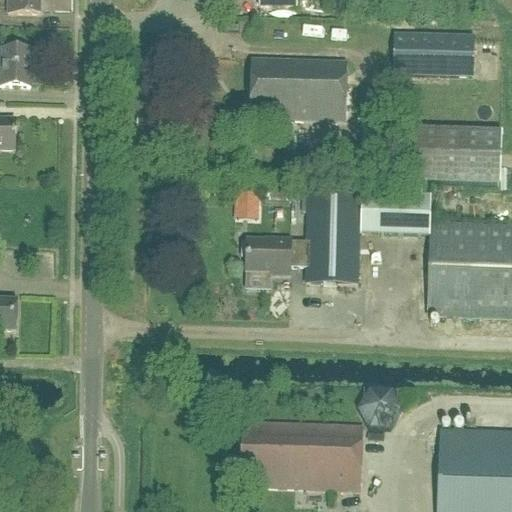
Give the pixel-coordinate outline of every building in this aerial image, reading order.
[(8,0),(7,17),(15,17),(15,18),(39,19),(39,0),(8,0)] [(260,0),(260,11),(297,12),(296,0),(260,0)] [(309,35),(307,23),(286,26),(288,38),(309,35)] [(473,81),(475,42),(394,39),(392,79),(473,81)] [(2,54),(2,66),(0,66),(0,90),(1,90),(30,92),(31,55),(2,54)] [(345,126),(347,66),(251,63),(249,117),(271,117),(271,122),(290,122),(289,125),(345,126)] [(0,154),(15,155),(15,123),(0,123),(0,154)] [(403,133),(401,192),(423,193),(423,179),(500,182),(501,137),(403,133)] [(235,190),(233,223),(259,224),(260,191),(235,190)] [(432,194),(423,193),(401,192),(400,200),(360,199),(359,200),(308,199),(306,247),(290,246),(290,244),(272,244),(271,245),(246,244),(246,275),(270,275),(270,279),(290,280),(290,271),(306,272),(305,287),(357,289),(359,239),(430,240),(428,320),(511,322),(511,229),(431,227),(432,194)] [(0,334),(16,335),(17,305),(0,304),(0,334)] [(363,432),(242,428),(241,485),(264,485),(263,493),(360,496),(363,432)] [(437,511),(511,511),(511,437),(440,435),(437,511)]
